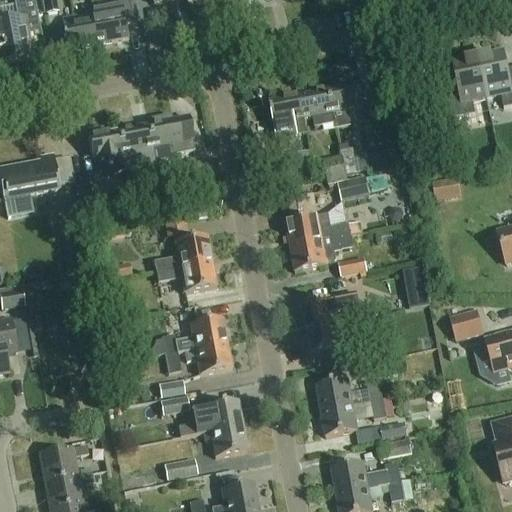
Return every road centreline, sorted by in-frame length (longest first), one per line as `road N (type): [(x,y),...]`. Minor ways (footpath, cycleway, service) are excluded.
road 1 (residential): [(300,511),(217,68)]
road 2 (residential): [(511,5),(217,68)]
road 3 (residential): [(217,68),(0,106)]
